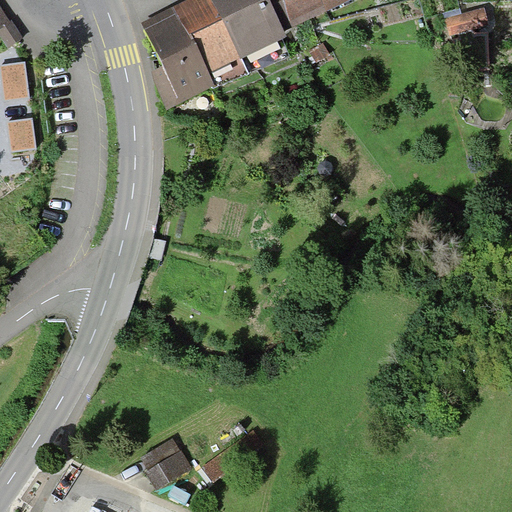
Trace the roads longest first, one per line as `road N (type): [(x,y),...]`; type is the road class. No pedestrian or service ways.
road 1 (tertiary): [(110,293),(132,201),(135,134),(104,0)]
road 2 (tertiary): [(0,494),(69,384),(110,293)]
road 3 (residential): [(110,293),(52,296),(0,332)]
